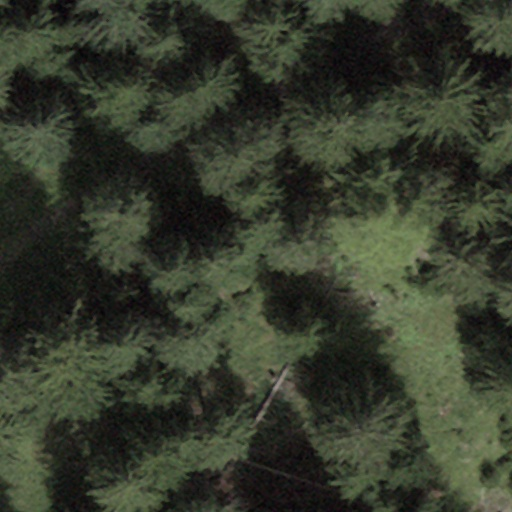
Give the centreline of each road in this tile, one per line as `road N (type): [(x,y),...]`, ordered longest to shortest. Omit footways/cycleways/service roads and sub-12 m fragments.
road 1 (track): [(511,10),(257,132),(122,170)]
road 2 (track): [(0,277),(122,170)]
